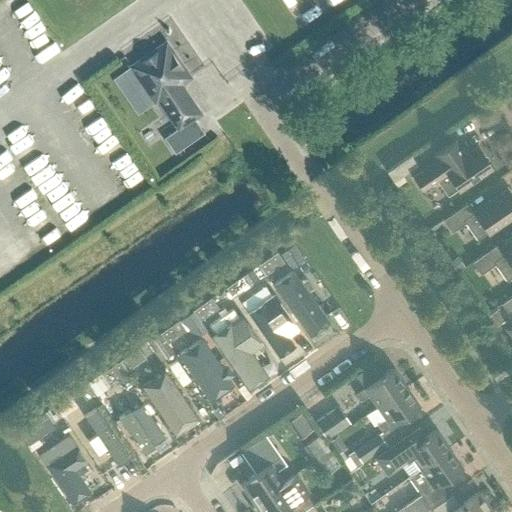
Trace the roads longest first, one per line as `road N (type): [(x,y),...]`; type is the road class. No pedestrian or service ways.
road 1 (unclassified): [(400,313),(256,104),(407,0)]
road 2 (residential): [(175,469),(400,313)]
road 3 (residential): [(476,421),(400,313)]
